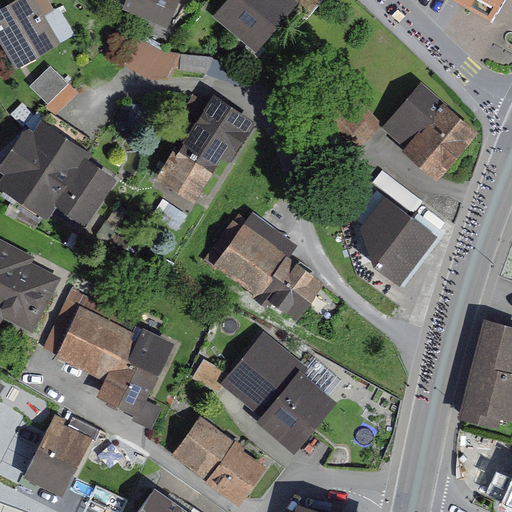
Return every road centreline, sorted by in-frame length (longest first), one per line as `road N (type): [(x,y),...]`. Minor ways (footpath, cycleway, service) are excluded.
road 1 (primary): [(511,153),(447,346),(416,485)]
road 2 (tertiary): [(511,108),(383,0)]
road 3 (residential): [(268,511),(302,471),(416,485)]
